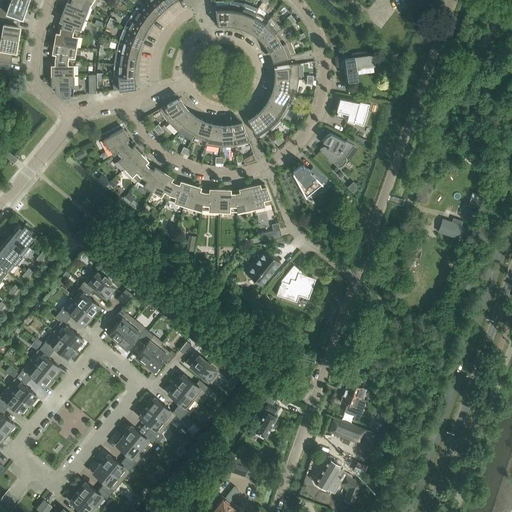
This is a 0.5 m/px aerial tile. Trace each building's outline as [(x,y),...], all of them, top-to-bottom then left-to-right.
[(26,6),(8,0),(2,0),(0,7),(0,16),(17,21),(19,17),(21,17),(22,14),(23,12),(24,12),(26,6)] [(89,6),(75,0),(68,0),(66,7),(65,7),(63,12),(83,20),(89,6)] [(98,0),(75,0),(89,6),(93,9),(98,0)] [(159,12),(148,0),(140,10),(153,20),(159,12)] [(167,5),(162,0),(147,0),(148,0),(159,12),(167,5)] [(230,1),(229,6),(228,21),(228,24),(230,25),(233,25),(236,26),(238,26),(239,23),(243,8),(244,3),(230,1)] [(244,9),(243,8),(239,23),(238,26),(240,27),(242,28),(245,29),(248,30),(249,27),(256,13),(255,13),(256,10),(254,7),(248,5),(245,6),(244,9)] [(228,21),(229,6),(215,6),(215,7),(217,25),(220,24),(222,24),(224,24),(228,24),(228,21)] [(153,20),(140,10),(137,7),(130,17),(147,28),(153,20)] [(78,33),(83,20),(63,12),(61,17),(62,18),(58,27),(78,33)] [(256,13),(249,27),(248,30),(249,31),(251,32),(254,34),(256,35),(258,33),(268,21),(256,13)] [(18,32),(19,26),(17,26),(17,21),(0,16),(0,35),(17,39),(19,32),(18,32)] [(147,28),(130,17),(124,29),(142,37),(145,32),(147,28)] [(266,41),(281,28),(271,17),(268,21),(258,33),(256,35),(258,37),(259,39),(262,41),(263,43),(266,41)] [(78,33),(58,27),(56,38),(55,38),(54,43),(76,47),(78,33)] [(289,41),(281,28),(266,41),(263,43),(265,45),(265,46),(266,46),(267,48),(269,51),(271,50),(289,41)] [(142,37),(124,29),(119,40),(139,46),(142,37)] [(14,51),(15,45),(16,46),(17,39),(0,35),(0,68),(10,70),(11,64),(13,51),(14,51)] [(139,46),(119,40),(116,52),(136,56),(139,46)] [(289,41),(271,50),(269,51),(270,53),(271,56),(272,58),(273,61),(295,55),(295,53),(290,40),(289,41)] [(76,47),(54,43),(53,49),(54,49),(52,59),(73,61),(76,47)] [(136,56),(116,52),(115,65),(135,67),(136,56)] [(373,54),(345,58),(343,59),(342,60),(342,61),(342,62),(342,63),(343,64),(344,64),(344,65),(345,65),(348,81),(357,79),(356,68),(374,66),(372,55),(374,55),(373,54)] [(73,61),(52,59),(53,70),(52,70),(52,76),(73,76),(73,61)] [(298,64),(277,67),(274,67),(274,70),(274,72),(274,74),(274,76),(274,78),(277,78),(299,79),(298,64)] [(135,67),(115,65),(114,77),(134,77),(135,67)] [(73,76),(52,76),(52,81),(53,81),(53,89),(62,97),(73,96),(73,76)] [(134,77),(114,77),(113,77),(114,90),(135,87),(135,86),(134,77)] [(299,79),(277,78),(274,78),(274,80),(274,83),(273,85),(273,88),(276,89),(294,94),(296,94),(299,79)] [(294,94),(276,89),(273,88),(272,89),(271,92),(270,95),(269,97),(272,99),(289,108),(294,94)] [(272,99),(269,97),(268,99),(267,101),(265,103),(264,106),(266,108),(281,120),(289,108),(272,99)] [(180,98),(177,99),(159,109),(168,122),(186,107),(184,105),(183,103),(181,101),(180,98)] [(369,104),(345,99),(340,98),(336,110),(338,111),(337,116),(363,126),(367,115),(369,104)] [(266,108),(264,106),(262,108),(260,109),(259,111),(256,113),(258,115),(268,127),(271,131),(281,120),(266,108)] [(186,107),(168,122),(179,132),(182,129),(191,116),(193,114),(191,112),(190,111),(187,109),(186,107)] [(247,119),(249,121),(256,135),(268,127),(258,115),(256,113),(254,115),(252,116),(250,118),(247,119)] [(193,114),(191,116),(182,129),(193,136),(200,122),(202,119),(200,118),(197,117),(193,114)] [(203,120),(202,119),(200,122),(193,136),(206,141),(207,141),(211,126),(212,123),(209,122),(206,121),(203,120)] [(235,123),(233,124),(232,124),(235,147),(250,143),(242,121),(240,122),(238,123),(235,123)] [(215,124),(213,123),(212,123),(211,126),(207,141),(206,141),(205,145),(220,147),(221,125),(217,124),(215,124)] [(225,125),(221,125),(220,147),(235,147),(232,124),(230,124),(226,125),(225,125)] [(104,139),(113,155),(129,144),(126,139),(127,139),(125,135),(126,134),(123,129),(104,139)] [(346,157),(354,146),(355,146),(355,145),(354,145),(356,142),(348,138),(346,141),(331,134),(330,133),(328,134),(326,136),(325,137),(323,138),(322,141),(327,143),(325,146),(324,147),(323,147),(321,148),(320,149),(340,169),(340,168),(341,166),(342,166),(343,165),(344,164),(345,163),(345,162),(345,161),(346,160),(346,159),(346,158),(346,157),(346,158),(347,157),(346,157)] [(356,135),(353,139),(367,146),(369,141),(356,135)] [(136,150),(133,147),(132,147),(129,144),(113,155),(125,168),(141,153),(137,149),(136,150)] [(145,158),(141,153),(125,168),(137,181),(150,166),(146,162),(147,161),(144,158),(145,158)] [(313,167),(309,171),(309,170),(309,169),(309,168),(308,168),(307,167),(306,168),(303,165),(302,166),(303,166),(302,167),(300,165),(293,171),(295,173),(293,174),(306,198),(307,198),(306,197),(321,185),(322,185),(327,181),(313,167)] [(158,170),(155,168),(154,169),(150,166),(137,181),(152,190),(164,172),(159,169),(158,170)] [(168,175),(164,172),(152,190),(167,200),(175,182),(171,179),(172,178),(168,176),(168,175)] [(185,184),(181,182),(180,183),(175,182),(167,200),(184,205),(191,184),(185,183),(185,184)] [(200,189),(200,188),(196,187),(196,186),(191,184),(184,205),(201,210),(205,191),(200,189)] [(255,185),(249,187),(254,208),(272,204),(265,184),(255,186),(255,185)] [(244,189),(240,190),(240,191),(235,192),(237,212),(254,208),(249,187),(244,188),(244,189)] [(214,190),(210,190),(210,191),(205,191),(201,210),(219,211),(220,189),(214,189),(214,190)] [(226,190),(220,189),(219,211),(237,212),(235,192),(230,192),(230,191),(226,191),(226,190)] [(471,196),(469,201),(480,205),(482,201),(471,196)] [(466,208),(464,214),(477,219),(479,213),(466,208)] [(470,229),(461,225),(463,221),(453,218),(451,222),(442,219),(438,232),(466,242),(470,229)] [(19,224),(12,233),(26,244),(35,233),(24,224),(22,227),(19,224)] [(262,242),(282,237),(280,229),(260,233),(262,242)] [(12,233),(5,241),(22,255),(29,247),(26,244),(12,233)] [(5,241),(0,247),(0,250),(15,263),(22,255),(5,241)] [(0,250),(0,264),(9,271),(15,263),(0,250)] [(280,262),(265,250),(265,251),(247,273),(246,273),(261,285),(262,285),(261,284),(279,262),(280,263),(280,262)] [(0,264),(0,278),(2,280),(9,271),(0,264)] [(299,273),(300,270),(294,265),(281,281),(276,295),(297,302),(299,295),(309,299),(316,279),(299,273)] [(94,270),(82,284),(87,288),(91,284),(106,297),(107,296),(108,297),(112,292),(111,291),(114,287),(109,283),(111,280),(104,275),(102,277),(94,270)] [(92,291),(87,288),(82,284),(79,288),(81,290),(84,293),(88,296),(92,291)] [(133,294),(126,289),(117,299),(124,305),(133,294)] [(88,296),(84,293),(81,290),(73,299),(92,314),(99,305),(88,296)] [(248,297),(255,303),(261,295),(254,290),(248,297)] [(88,319),(92,314),(73,299),(71,297),(63,307),(74,317),(83,324),(85,323),(86,324),(90,320),(88,319)] [(74,317),(63,307),(59,312),(70,321),(74,317)] [(118,322),(126,313),(121,309),(114,318),(118,322)] [(70,321),(59,312),(55,316),(61,321),(67,325),(70,321)] [(118,341),(135,320),(126,313),(118,322),(109,333),(110,334),(109,336),(113,339),(114,338),(118,341)] [(127,348),(137,337),(144,328),(135,320),(118,341),(127,348)] [(82,338),(67,325),(61,321),(54,331),(74,348),(82,338)] [(141,340),(148,331),(144,328),(137,337),(141,340)] [(74,348),(54,331),(46,341),(55,348),(67,358),(74,348)] [(145,344),(153,335),(148,331),(141,340),(145,344)] [(145,363),(161,344),(162,342),(153,335),(145,344),(136,356),(145,363)] [(55,348),(46,341),(42,345),(51,353),(55,348)] [(187,341),(179,350),(183,353),(191,344),(187,341)] [(154,370),(164,359),(170,351),(161,344),(145,363),(154,370)] [(51,353),(42,345),(38,349),(48,357),(51,353)] [(59,367),(48,357),(38,349),(31,359),(51,376),(55,372),(56,373),(59,369),(58,368),(59,367)] [(185,361),(189,364),(199,353),(195,349),(185,361)] [(171,350),(170,351),(164,359),(168,363),(176,353),(171,350)] [(219,373),(199,356),(191,366),(211,383),(219,373)] [(51,376),(31,359),(23,369),(32,376),(44,386),(51,376)] [(10,366),(5,371),(8,374),(9,373),(15,378),(19,373),(10,366)] [(32,376),(23,369),(19,373),(28,381),(32,376)] [(28,381),(19,373),(15,378),(25,385),(28,381)] [(205,391),(195,384),(184,374),(182,376),(181,375),(178,379),(179,380),(176,384),(194,399),(197,401),(205,391)] [(36,395),(25,385),(15,378),(8,387),(28,404),(32,400),(33,402),(36,398),(35,396),(36,395)] [(208,387),(199,379),(195,384),(205,391),(208,387)] [(347,382),(344,392),(358,397),(362,388),(347,382)] [(194,399),(176,384),(168,394),(180,403),(186,408),(194,399)] [(28,404),(8,387),(0,396),(0,397),(9,404),(21,414),(22,412),(23,413),(27,409),(25,408),(28,404)] [(344,392),(340,402),(355,407),(354,409),(355,411),(359,412),(361,411),(365,400),(358,397),(344,392)] [(9,404),(0,397),(0,404),(5,409),(9,404)] [(150,403),(147,407),(166,423),(174,414),(172,412),(155,397),(153,399),(152,398),(148,402),(150,403)] [(189,411),(186,408),(180,403),(176,408),(185,415),(189,411)] [(266,436),(270,428),(276,417),(273,415),(273,414),(277,408),(267,403),(263,410),(265,411),(261,419),(257,416),(253,424),(257,426),(255,430),(266,436)] [(376,412),(377,407),(370,405),(367,415),(374,416),(374,417),(378,418),(380,413),(376,412)] [(166,423),(147,407),(139,417),(147,424),(150,426),(158,433),(166,423)] [(185,415),(176,408),(172,412),(174,414),(181,420),(185,415)] [(13,423),(2,413),(0,411),(0,427),(5,432),(9,429),(10,430),(13,426),(12,425),(13,423)] [(372,418),(368,428),(379,432),(383,422),(372,418)] [(333,419),(329,430),(358,441),(362,430),(333,419)] [(151,441),(143,435),(132,426),(130,427),(129,426),(125,430),(127,431),(124,435),(143,451),(151,441)] [(161,435),(158,433),(150,426),(147,430),(156,438),(158,440),(161,435)] [(156,438),(147,430),(143,435),(151,441),(152,442),(156,438)] [(143,451),(124,435),(116,445),(127,454),(137,462),(145,452),(143,451)] [(232,457),(227,470),(244,476),(249,463),(236,452),(232,457)] [(130,471),(120,463),(109,454),(101,463),(122,480),(130,471)] [(137,462),(127,454),(124,459),(133,466),(137,462)] [(133,466),(124,459),(120,463),(130,471),(133,466)] [(122,480),(101,463),(98,467),(96,466),(93,470),(94,471),(93,473),(104,482),(114,490),(122,480)] [(360,483),(353,479),(351,478),(352,476),(347,473),(346,474),(340,471),(338,473),(325,465),(316,479),(323,483),(322,485),(322,487),(326,489),(328,489),(335,492),(341,483),(349,488),(346,499),(344,499),(344,500),(354,503),(360,483)] [(105,497),(97,491),(86,482),(78,491),(97,507),(105,497)] [(114,490),(104,482),(101,487),(110,494),(114,490)] [(110,494),(101,487),(97,491),(105,497),(106,499),(110,494)] [(231,500),(239,490),(234,487),(227,496),(231,500)] [(95,511),(99,509),(97,507),(78,491),(70,501),(82,511),(83,511),(95,511)] [(238,511),(240,510),(230,501),(231,500),(227,496),(224,499),(222,498),(221,499),(217,496),(207,509),(210,511),(238,511)] [(48,503),(44,499),(36,508),(41,511),(48,503)]
